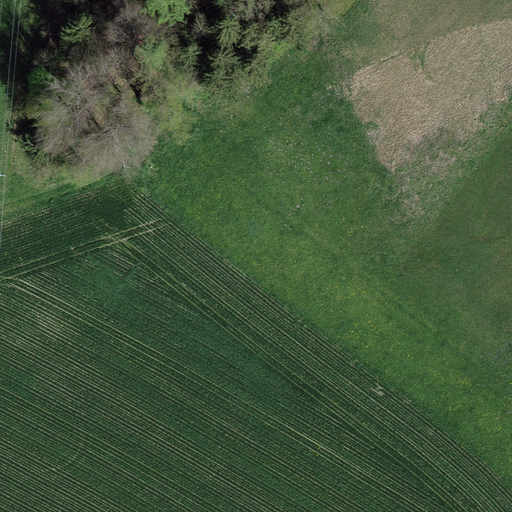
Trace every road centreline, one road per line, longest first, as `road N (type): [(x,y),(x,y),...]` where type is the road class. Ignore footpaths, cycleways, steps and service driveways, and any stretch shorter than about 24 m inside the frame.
road 1 (track): [(178,0),(154,95),(152,168)]
road 2 (track): [(0,207),(152,168)]
